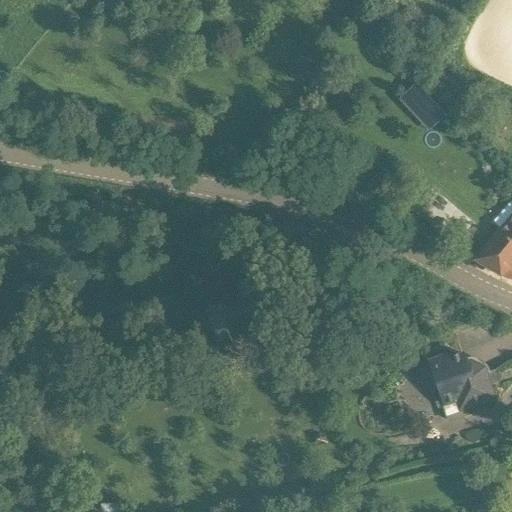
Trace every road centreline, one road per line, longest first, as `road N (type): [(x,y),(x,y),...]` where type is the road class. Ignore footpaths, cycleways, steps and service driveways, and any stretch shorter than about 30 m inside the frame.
road 1 (secondary): [(511,306),(345,214),(225,189)]
road 2 (secondary): [(0,153),(225,189)]
